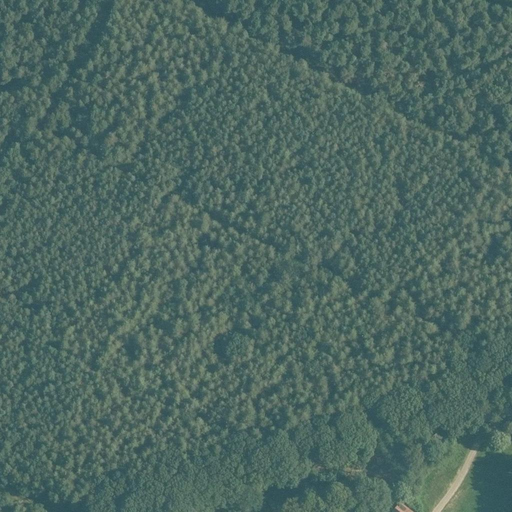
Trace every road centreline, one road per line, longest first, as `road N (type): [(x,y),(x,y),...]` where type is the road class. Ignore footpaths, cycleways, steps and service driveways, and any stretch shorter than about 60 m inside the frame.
road 1 (track): [(165,511),(511,374)]
road 2 (track): [(113,0),(0,209)]
road 3 (unclassified): [(436,511),(483,429),(511,404)]
